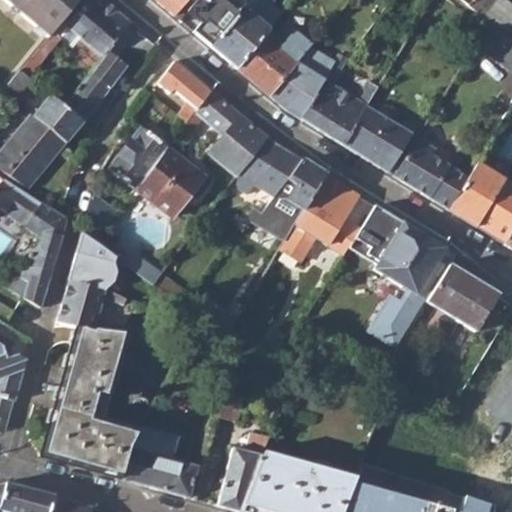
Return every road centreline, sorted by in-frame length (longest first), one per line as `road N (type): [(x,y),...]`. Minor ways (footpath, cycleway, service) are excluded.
road 1 (residential): [(511,272),(265,116),(174,39)]
road 2 (residential): [(71,229),(3,456)]
road 3 (residential): [(75,207),(88,162),(118,109),(174,39)]
road 4 (residential): [(3,456),(36,479),(151,511)]
